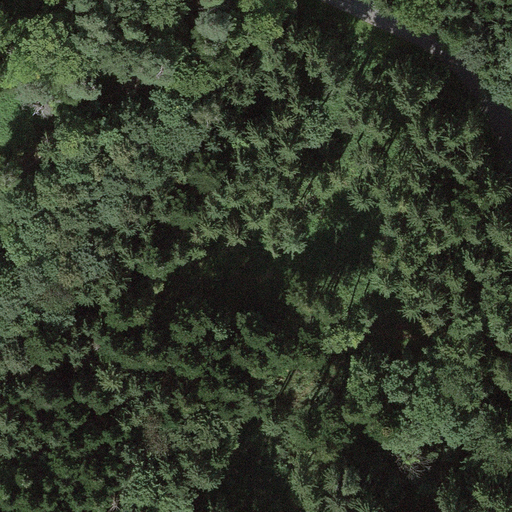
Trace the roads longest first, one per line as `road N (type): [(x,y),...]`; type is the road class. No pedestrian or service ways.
road 1 (track): [(186,0),(168,56),(0,184)]
road 2 (unclassified): [(511,121),(465,64),(348,0)]
